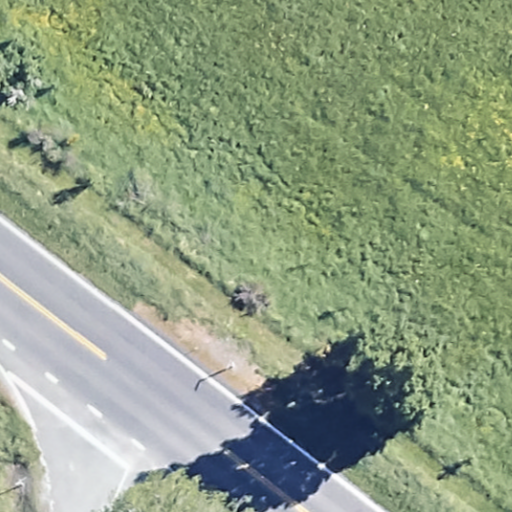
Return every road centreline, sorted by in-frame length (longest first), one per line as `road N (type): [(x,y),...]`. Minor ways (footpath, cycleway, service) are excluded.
road 1 (trunk): [(0,280),(176,416)]
road 2 (trunk): [(176,416),(298,511)]
